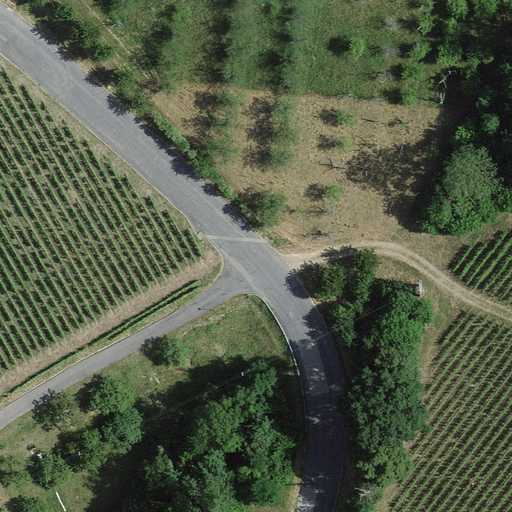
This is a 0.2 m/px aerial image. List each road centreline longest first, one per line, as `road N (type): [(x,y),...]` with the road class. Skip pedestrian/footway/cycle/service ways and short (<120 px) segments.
road 1 (tertiary): [(0,20),(264,269)]
road 2 (unclassified): [(264,269),(0,418)]
road 3 (track): [(511,315),(458,296),(418,257),(379,246),(264,269)]
road 4 (tertiary): [(264,269),(311,341),(325,448),(309,511)]
